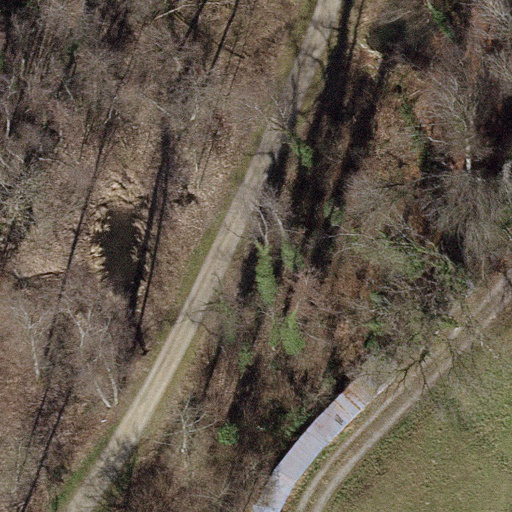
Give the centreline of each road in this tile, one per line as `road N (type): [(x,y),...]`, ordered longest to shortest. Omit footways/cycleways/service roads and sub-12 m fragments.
road 1 (track): [(87,511),(334,0)]
road 2 (residential): [(511,191),(502,194),(298,511)]
